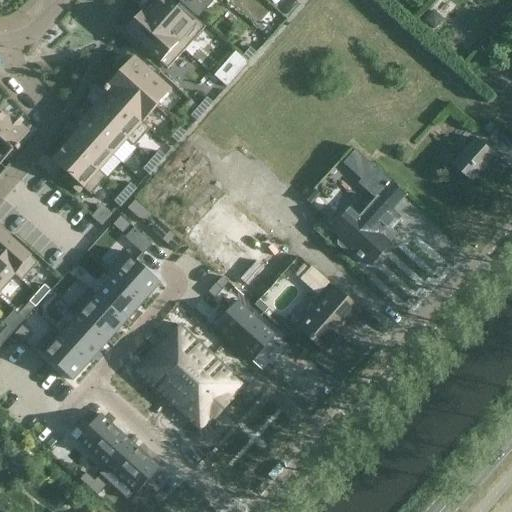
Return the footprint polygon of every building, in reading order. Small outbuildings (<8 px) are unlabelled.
[(142,8),(140,10),(185,50),(187,48),(206,27),(179,3),(175,8),(166,0),(155,0),(152,5),(148,2),(142,8)] [(444,18),(434,9),(424,20),(434,29),(444,18)] [(141,13),(125,31),(168,69),(185,50),(140,10),(139,11),(141,13)] [(258,39),(250,48),(256,53),(264,44),(258,39)] [(236,53),(215,76),(227,87),(247,64),(236,53)] [(134,57),(119,74),(156,107),(171,90),(134,57)] [(119,74),(104,90),(149,130),(150,129),(143,122),(156,107),(119,74)] [(106,93),(93,108),(135,146),(149,130),(104,90),(104,91),(106,93)] [(206,98),(198,107),(205,112),(212,103),(206,98)] [(198,107),(191,116),(197,121),(205,112),(198,107)] [(93,108),(78,125),(113,156),(127,140),(134,147),(135,146),(93,108)] [(0,133),(13,118),(12,117),(10,119),(0,110),(0,133)] [(13,118),(0,133),(0,164),(14,149),(17,151),(20,148),(17,146),(29,132),(13,118)] [(489,132),(494,125),(490,121),(484,128),(489,132)] [(80,128),(67,143),(106,178),(107,177),(100,171),(113,156),(78,125),(77,125),(80,128)] [(180,128),(171,137),(177,142),(186,133),(180,128)] [(472,182),(495,156),(474,138),(452,164),(472,182)] [(67,143),(51,160),(72,179),(67,184),(79,194),(83,189),(91,195),(106,178),(67,143)] [(159,151),(151,160),(157,166),(165,157),(159,151)] [(151,160),(143,169),(149,175),(157,166),(151,160)] [(349,210),(331,230),(340,239),(338,241),(339,245),(347,253),(351,253),(353,251),(357,254),(356,256),(361,260),(362,259),(370,265),(390,243),(385,238),(392,231),(391,231),(401,220),(390,210),(398,200),(404,193),(374,166),(359,182),(377,199),(359,219),(349,210)] [(130,183),(122,192),(128,198),(136,189),(130,183)] [(122,192),(114,201),(120,207),(128,198),(122,192)] [(135,200),(127,209),(133,214),(141,205),(135,200)] [(102,225),(113,213),(103,203),(92,216),(102,225)] [(141,205),(133,214),(138,219),(146,210),(141,205)] [(146,210),(138,219),(144,224),(152,215),(146,210)] [(121,216),(112,225),(122,234),(131,225),(121,216)] [(159,221),(151,230),(157,235),(165,226),(159,221)] [(165,226),(157,235),(162,240),(170,231),(165,226)] [(0,228),(0,261),(15,275),(22,281),(38,263),(0,228)] [(170,231),(162,240),(168,245),(176,236),(170,231)] [(176,236),(168,245),(174,251),(182,242),(176,236)] [(161,284),(126,252),(108,272),(143,304),(161,284)] [(0,261),(0,291),(15,275),(0,261)] [(143,304),(108,272),(107,273),(112,277),(95,295),(88,289),(87,289),(126,323),(143,304)] [(216,283),(208,292),(215,298),(223,290),(216,283)] [(44,285),(37,294),(43,299),(50,290),(44,285)] [(126,323),(87,289),(70,308),(108,342),(126,323)] [(335,289),(299,329),(323,350),(359,310),(335,289)] [(37,294),(29,302),(35,307),(43,299),(37,294)] [(276,335),(237,301),(214,327),(252,362),(276,335)] [(108,342),(70,308),(70,309),(77,315),(60,334),(53,327),(53,328),(91,362),(108,342)] [(22,326),(14,335),(24,343),(32,335),(22,326)] [(231,399),(244,384),(179,326),(166,341),(162,338),(131,372),(199,433),(214,417),(216,419),(231,402),(231,399)] [(7,327),(0,334),(0,335),(6,340),(13,332),(7,327)] [(91,362),(53,328),(35,348),(42,354),(73,382),(91,362)] [(77,441),(106,467),(99,474),(100,475),(130,441),(101,414),(77,441)] [(0,442),(9,433),(0,425),(0,442)] [(160,468),(130,441),(100,475),(128,499),(134,492),(136,495),(160,468)] [(22,469),(33,455),(18,443),(7,457),(22,469)] [(95,481),(86,473),(80,480),(89,488),(95,481)] [(89,488),(97,496),(106,486),(97,478),(89,488)]
